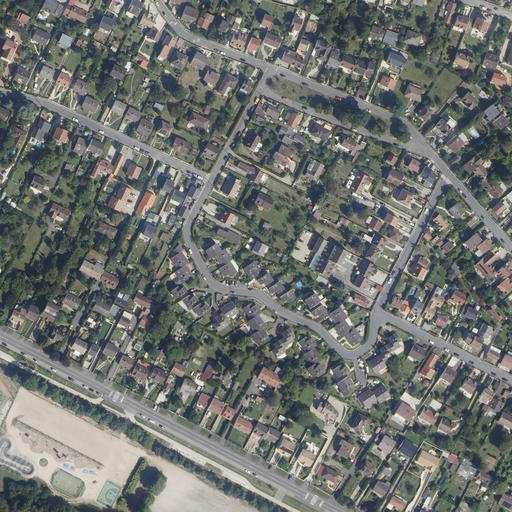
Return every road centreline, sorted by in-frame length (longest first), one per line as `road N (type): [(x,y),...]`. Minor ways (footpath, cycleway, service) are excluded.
road 1 (residential): [(211,182),(188,235),(219,289),(259,295),(354,356),(370,343),(375,312)]
road 2 (secondary): [(335,511),(55,363)]
road 3 (residential): [(0,92),(46,103),(211,182)]
road 4 (residential): [(259,90),(398,143),(423,144)]
road 5 (residential): [(423,144),(405,123),(272,69)]
road 6 (residential): [(375,312),(448,174)]
road 7 (residential): [(375,312),(511,381)]
road 8 (residential): [(272,69),(183,35),(157,0)]
